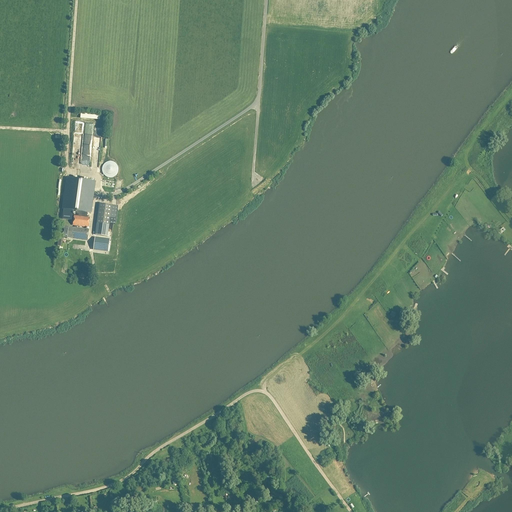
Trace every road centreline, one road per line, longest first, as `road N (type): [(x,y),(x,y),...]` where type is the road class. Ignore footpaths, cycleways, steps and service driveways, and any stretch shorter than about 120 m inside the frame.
road 1 (track): [(352,511),(260,391),(157,449),(126,478),(0,510)]
road 2 (unclassified): [(252,182),(265,0)]
